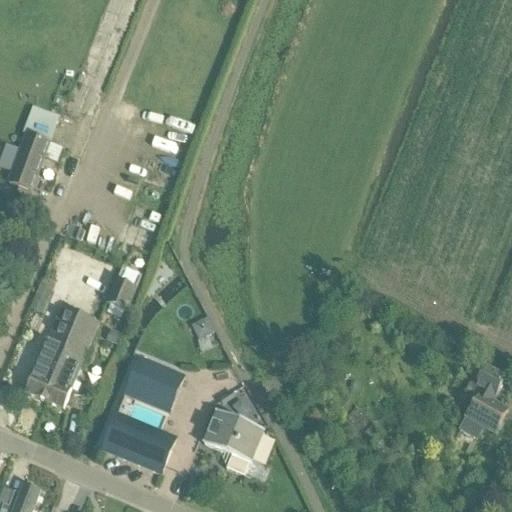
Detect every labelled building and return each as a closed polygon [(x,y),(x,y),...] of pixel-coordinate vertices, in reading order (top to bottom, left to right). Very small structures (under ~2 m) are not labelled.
[(28,137),(27,140),(9,188),(32,197),(60,120),(32,110),(23,136),(28,137)] [(116,282),(106,306),(128,315),(138,291),(116,282)] [(99,325),(62,309),(26,396),(46,404),(59,374),(53,372),(58,362),(63,364),(65,360),(70,362),(68,365),(81,370),(99,325)] [(53,372),(59,374),(46,404),(64,412),(72,392),(81,370),(68,365),(70,362),(65,360),(63,364),(58,362),(53,372)] [(185,380),(141,362),(126,399),(170,417),(185,380)] [(506,381),(488,370),(477,388),(473,385),(463,400),(474,407),(467,421),(459,436),(477,446),(485,431),(495,437),(497,434),(501,435),(505,428),(503,423),(508,415),(491,406),(506,381)] [(205,447),(232,459),(227,471),(245,479),(264,434),(218,415),(205,447)] [(177,442),(118,417),(103,454),(162,479),(177,442)] [(4,508),(2,511),(34,511),(41,494),(23,488),(19,500),(13,498),(9,510),(4,508)]
